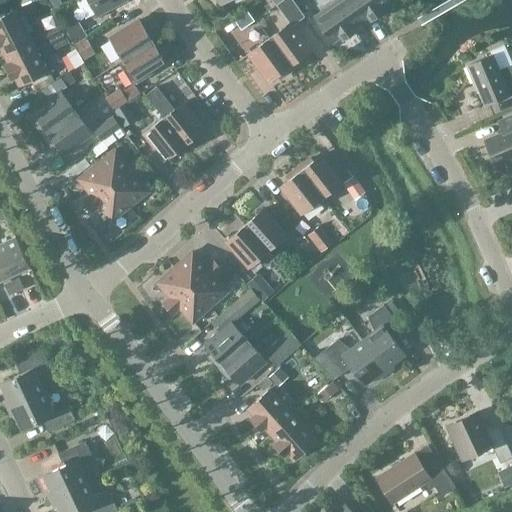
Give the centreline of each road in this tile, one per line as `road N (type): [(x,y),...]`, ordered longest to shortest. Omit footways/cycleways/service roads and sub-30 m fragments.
road 1 (residential): [(288,511),(337,459),(422,390),(511,334)]
road 2 (residential): [(243,511),(85,293)]
road 3 (residential): [(511,298),(392,76)]
road 4 (residential): [(85,293),(268,136)]
road 5 (residential): [(85,293),(0,133)]
road 6 (residential): [(268,136),(174,0)]
road 7 (residential): [(268,136),(381,57),(392,76)]
